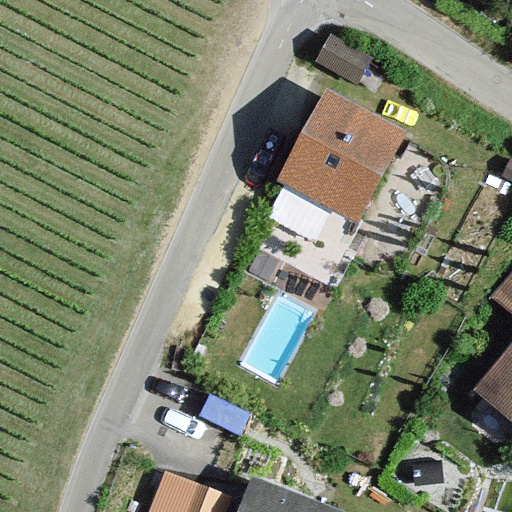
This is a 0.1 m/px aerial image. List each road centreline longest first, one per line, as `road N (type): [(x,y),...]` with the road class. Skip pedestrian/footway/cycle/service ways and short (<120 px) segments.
road 1 (residential): [(305,0),(96,462),(82,511)]
road 2 (residential): [(330,0),(511,106)]
